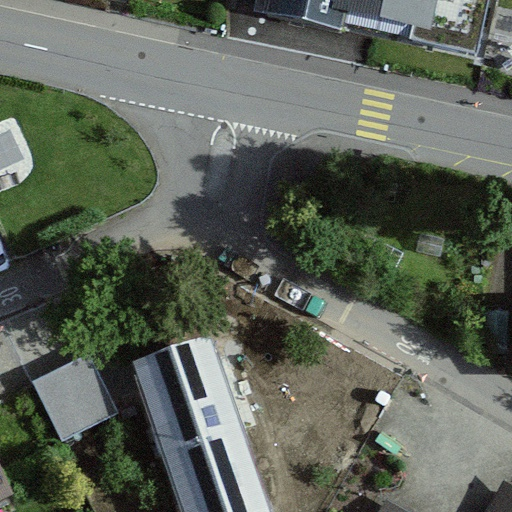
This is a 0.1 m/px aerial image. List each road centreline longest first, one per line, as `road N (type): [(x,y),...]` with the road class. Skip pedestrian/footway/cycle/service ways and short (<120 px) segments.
road 1 (residential): [(511,404),(282,277),(212,213)]
road 2 (secondary): [(511,142),(231,86)]
road 3 (secondary): [(231,86),(0,38)]
road 4 (residential): [(0,301),(212,213)]
road 5 (residential): [(212,213),(231,86)]
